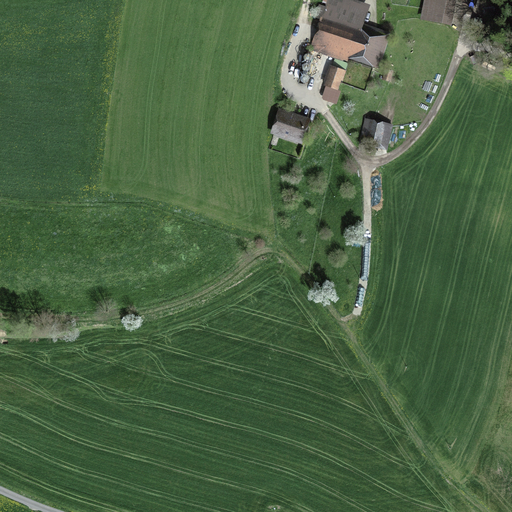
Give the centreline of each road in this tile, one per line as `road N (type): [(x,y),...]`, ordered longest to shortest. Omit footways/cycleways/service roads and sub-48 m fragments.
road 1 (track): [(487,511),(444,469),(350,332),(278,251),(265,250),(189,298),(140,312),(0,315)]
road 2 (track): [(350,332),(366,249),(367,160)]
